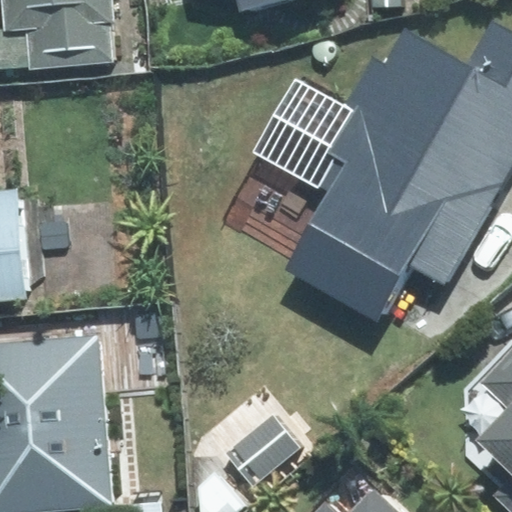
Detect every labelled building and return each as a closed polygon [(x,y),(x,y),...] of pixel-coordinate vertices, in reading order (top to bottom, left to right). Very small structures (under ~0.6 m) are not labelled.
[(0,79),(136,67),(131,18),(129,0),(6,0),(9,29),(0,30),(0,79)] [(208,0),(209,1),(211,0),(260,0),(264,12),(304,0),(208,0)] [(397,321),(431,264),(468,285),(511,210),(511,22),(489,61),(420,20),(282,252),(397,321)] [(0,194),(0,311),(36,310),(31,193),(0,194)] [(0,339),(0,511),(129,507),(122,335),(0,339)] [(511,422),(499,437),(511,448),(511,486),(501,498),(511,507),(511,361),(495,381),(511,396),(511,422)] [(325,511),(430,511),(401,481),(368,511),(355,511),(341,497),(325,511)]
